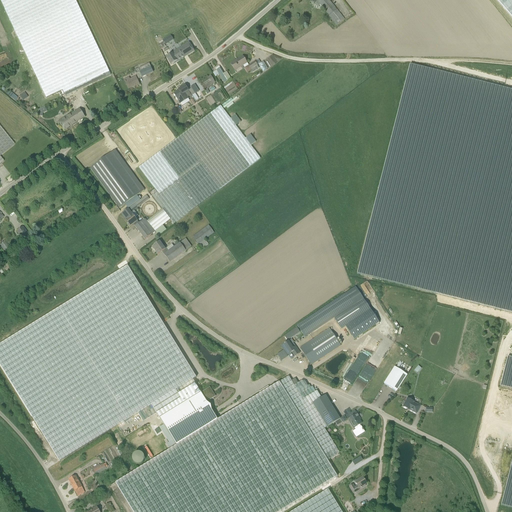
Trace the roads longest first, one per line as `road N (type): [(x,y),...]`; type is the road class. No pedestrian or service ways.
road 1 (unclassified): [(386,415),(201,326),(156,282),(57,153)]
road 2 (track): [(236,36),(300,60),(511,64)]
road 3 (unclassified): [(57,153),(210,56),(278,0)]
